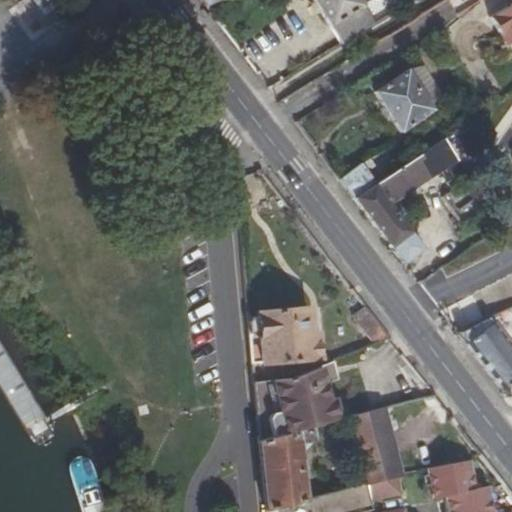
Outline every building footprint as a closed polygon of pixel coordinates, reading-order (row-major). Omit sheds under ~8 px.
[(33,0),(44,14),(60,2),(58,0),(33,0)] [(312,0),(340,44),(374,23),(362,4),(368,0),(312,0)] [(511,3),(490,17),(502,35),(506,33),(511,42),(511,3)] [(406,72),(429,107),(440,93),(421,67),(406,72)] [(429,107),(406,72),(375,94),(400,133),(432,111),(429,107)] [(389,174),(375,184),(353,198),(403,265),(422,251),(388,203),(455,160),(443,142),(428,153),(426,150),(389,174)] [(389,174),(381,164),(368,173),(375,184),(389,174)] [(375,184),(368,173),(362,166),(339,181),(353,198),(375,184)] [(488,208),(468,179),(443,198),(462,226),(488,208)] [(353,316),(375,346),(392,340),(365,306),(353,316)] [(257,313),(257,317),(247,317),(251,366),(280,363),(280,368),(299,367),(299,361),(320,359),(318,335),(310,335),(308,310),(257,313)] [(511,385),(511,348),(489,319),(457,334),(503,392),(511,385)] [(337,380),(333,363),(290,379),(253,383),(258,442),(309,428),(337,420),(333,399),(327,400),(323,384),(337,380)] [(395,476),(399,473),(382,408),(347,417),(364,484),(395,476)] [(298,445),(312,442),(309,428),(258,442),(265,511),(278,509),(304,501),(298,445)] [(506,511),(506,509),(493,511),(487,484),(474,487),(468,459),(466,459),(426,468),(432,498),(445,495),(448,511),(506,511)] [(364,484),(365,485),(369,501),(399,493),(395,476),(364,484)] [(371,511),(369,501),(365,485),(304,501),(278,509),(279,511),(371,511)]
